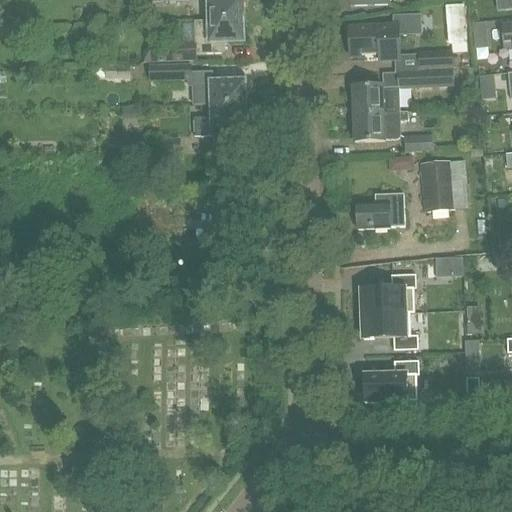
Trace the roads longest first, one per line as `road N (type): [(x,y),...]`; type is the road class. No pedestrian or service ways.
road 1 (unclassified): [(303,422),(312,377),(301,0)]
road 2 (residential): [(511,454),(398,458),(340,445),(303,422)]
